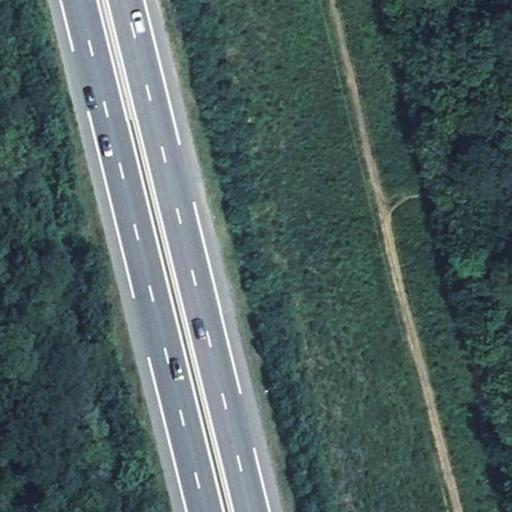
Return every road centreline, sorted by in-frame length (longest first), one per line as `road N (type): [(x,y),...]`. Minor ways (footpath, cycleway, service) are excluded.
road 1 (motorway): [(78,0),(203,511)]
road 2 (motorway): [(248,511),(123,0)]
